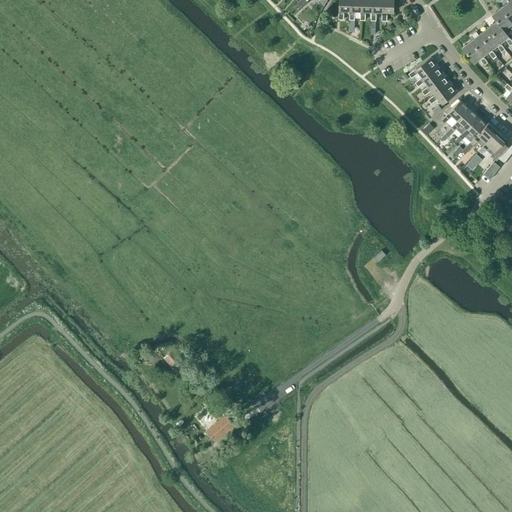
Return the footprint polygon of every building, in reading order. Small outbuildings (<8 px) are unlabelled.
[(302,8),(308,3),(305,0),(299,0),(297,3),(302,8)] [(349,11),(349,0),(338,0),(338,19),(343,19),(343,10),(349,11)] [(360,11),(360,0),(349,0),(349,11),(349,20),(354,20),(354,11),(360,11)] [(371,11),(371,0),(360,0),(360,11),(360,20),(365,20),(365,11),(371,11)] [(382,12),(382,0),(371,0),(371,11),(371,20),(376,21),(376,12),(382,12)] [(382,0),(382,12),(382,21),(386,21),(387,12),(393,12),(393,0),(382,0)] [(511,5),(509,2),(501,8),(511,22),(511,5)] [(511,22),(501,8),(491,15),(496,22),(497,21),(503,29),(509,25),(511,29),(511,22)] [(511,43),(511,40),(503,29),(497,21),(496,22),(488,28),(500,43),(505,39),(510,45),(511,43)] [(505,49),(500,43),(488,28),(480,34),(491,49),(496,45),(501,52),(505,49)] [(496,56),(491,49),(480,34),(471,41),(483,56),(488,52),(493,58),(496,56)] [(488,62),(483,56),(471,41),(462,48),(473,63),(479,58),(484,65),(488,62)] [(422,77),(437,66),(431,57),(408,74),(411,78),(419,72),(422,77)] [(429,86),(444,74),(437,66),(422,77),(415,83),(418,86),(425,81),(429,86)] [(435,94),(450,83),(444,74),(429,86),(421,91),(424,95),(432,90),(435,94)] [(511,87),(507,83),(498,76),(496,79),(504,86),(510,92),(506,97),(511,102),(511,87)] [(450,83),(435,94),(428,100),(431,104),(438,98),(442,104),(457,92),(450,83)] [(457,121),(469,108),(460,100),(441,120),(445,123),(452,115),(457,120),(457,121)] [(457,121),(457,120),(447,132),(450,135),(453,131),(456,129),(461,134),(466,129),(477,117),(469,108),(457,121)] [(466,129),(461,134),(456,140),(458,143),(462,139),(465,137),(470,142),(475,137),(486,125),(477,117),(466,129)] [(486,143),(497,131),(488,122),(486,125),(475,137),(470,142),(461,151),(464,154),(480,138),(485,143),(486,143)] [(426,135),(434,128),(429,123),(422,131),(426,135)] [(486,143),(485,143),(478,151),(482,154),(489,146),(494,151),(490,155),(496,160),(508,147),(503,143),(506,139),(497,131),(486,143)] [(500,167),(493,162),(483,174),(490,179),(500,167)] [(378,261),(385,254),(381,250),(374,257),(378,261)] [(179,376),(186,371),(187,370),(171,351),(169,352),(163,357),(179,376)] [(215,442),(234,425),(225,415),(206,431),(215,442)]
